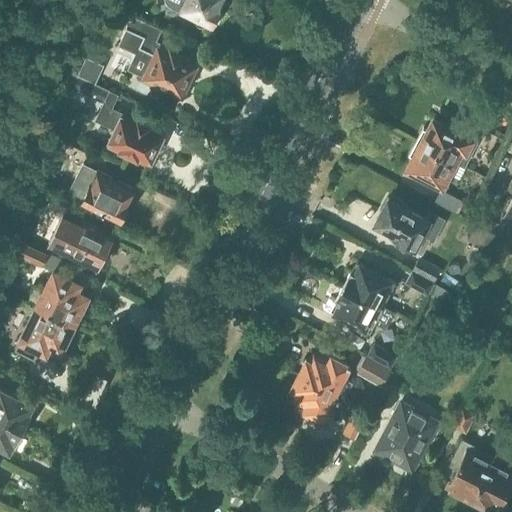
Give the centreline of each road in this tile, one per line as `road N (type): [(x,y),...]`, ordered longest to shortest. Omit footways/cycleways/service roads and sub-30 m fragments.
road 1 (secondary): [(357,0),(156,401)]
road 2 (residential): [(356,511),(179,415)]
road 3 (residential): [(511,75),(383,5)]
road 4 (secondary): [(156,401),(102,511)]
